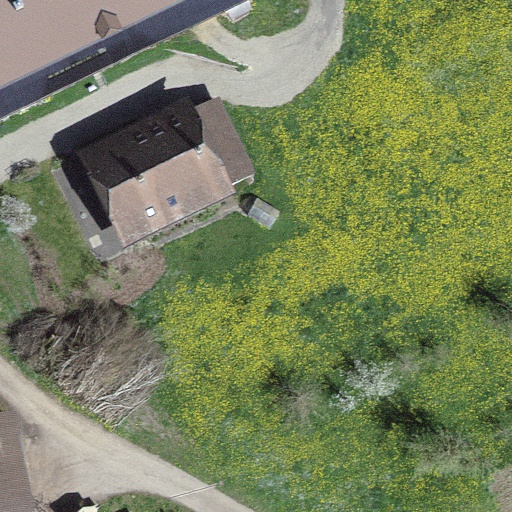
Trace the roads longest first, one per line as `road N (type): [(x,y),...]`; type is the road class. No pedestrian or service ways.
road 1 (track): [(327,0),(316,45),(284,77),(249,86),(170,83),(0,160)]
road 2 (residential): [(0,371),(229,511)]
